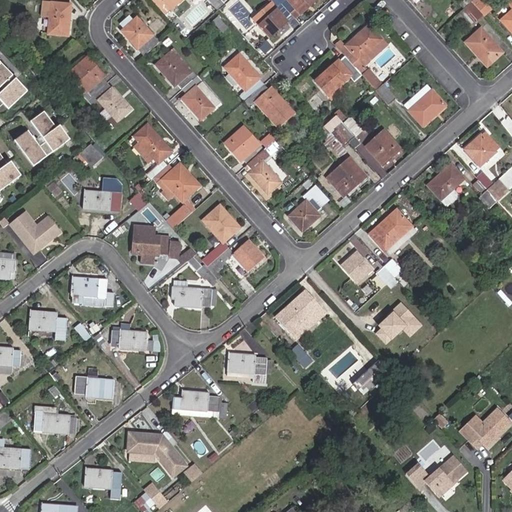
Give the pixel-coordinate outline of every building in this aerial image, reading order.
[(153,0),(166,14),(181,0),(189,0),(191,1),(192,0),(153,0)] [(223,2),(220,0),(209,0),(216,8),(223,2)] [(287,22),(285,20),(290,16),(289,15),(276,0),(267,0),(266,2),(269,5),(253,20),(269,38),(287,22)] [(276,0),(289,15),(290,16),(307,0),(276,0)] [(490,9),(484,3),(487,0),(474,0),(471,3),(482,16),(490,9)] [(511,33),(511,0),(509,0),(506,3),(511,9),(511,10),(501,20),(511,33)] [(50,18),(51,3),(43,3),(42,17),(50,18)] [(49,34),(67,36),(71,5),(51,3),(50,18),(49,34)] [(484,17),(482,16),(471,3),(459,13),(472,27),(484,17)] [(144,56),(159,42),(137,17),(133,21),(128,16),(119,24),(124,29),(121,31),(144,56)] [(363,59),(383,42),(369,26),(356,37),(358,40),(355,43),(353,40),(345,46),(348,49),(342,54),(361,77),(375,92),(381,85),(367,70),(366,70),(361,65),(366,62),(363,59)] [(486,67),(501,53),(480,30),(465,43),(486,67)] [(348,49),(345,46),(342,41),(335,47),(342,54),(348,49)] [(182,90),(197,76),(192,70),(188,74),(170,54),(156,66),(175,86),(177,84),(182,90)] [(258,79),(259,78),(239,56),(224,69),(245,91),(238,96),(244,102),(263,85),(258,79)] [(87,101),(107,84),(102,78),(104,76),(87,57),(70,74),(87,92),(83,96),(87,101)] [(338,86),(348,77),(354,83),(361,77),(345,58),(339,63),(338,62),(315,82),(332,101),(343,92),(338,86)] [(18,78),(0,59),(0,62),(14,77),(11,80),(12,81),(6,86),(5,85),(0,90),(0,91),(2,93),(14,83),(18,78)] [(0,90),(5,85),(6,86),(12,81),(11,80),(0,68),(0,90)] [(201,120),(221,102),(197,76),(182,90),(187,96),(183,99),(201,120)] [(6,112),(25,95),(14,83),(2,93),(0,95),(0,105),(1,107),(6,112)] [(117,121),(130,110),(107,84),(87,101),(93,107),(99,101),(117,121)] [(278,128),(293,114),(271,89),(269,91),(263,85),(244,102),(250,108),(255,103),(278,128)] [(388,107),(395,100),(382,85),(381,85),(375,92),(388,107)] [(403,106),(422,127),(445,106),(426,86),(403,106)] [(341,122),(346,118),(339,110),(333,114),(335,117),(340,123),(341,122)] [(14,147),(31,170),(67,143),(57,129),(54,131),(42,115),(28,125),(41,142),(43,145),(38,150),(35,146),(37,145),(32,138),(30,140),(28,137),(14,147)] [(340,123),(335,117),(327,124),(324,120),(321,123),(324,126),(324,127),(329,133),(335,128),(340,123)] [(351,146),(357,140),(341,122),(340,123),(335,128),(351,146)] [(162,160),(171,152),(147,125),(134,137),(140,143),(135,148),(148,163),(154,158),(159,165),(146,176),(151,181),(168,166),(162,160)] [(247,165),(263,151),(243,128),(225,143),(241,161),(242,160),(247,165)] [(345,151),(351,146),(335,128),(329,133),(345,151)] [(485,132),(464,150),(479,167),(499,148),(498,147),(502,144),(490,130),(486,133),(485,132)] [(365,147),(382,166),(400,149),(383,131),(365,147)] [(12,144),(14,147),(28,137),(26,134),(12,144)] [(260,142),(266,148),(275,140),(269,134),(260,142)] [(281,182),(263,163),(281,147),(275,140),(266,148),(263,151),(247,165),(252,171),(249,174),(268,194),(281,182)] [(89,172),(103,159),(91,145),(76,157),(89,172)] [(0,192),(19,179),(8,165),(5,167),(0,159),(0,192)] [(343,197),(365,178),(349,159),(327,178),(343,197)] [(184,181),(190,175),(180,164),(173,170),(184,181)] [(428,186),(441,200),(463,181),(450,165),(428,186)] [(185,199),(199,186),(190,175),(184,181),(173,170),(172,171),(168,166),(151,181),(156,186),(158,184),(171,199),(176,195),(187,206),(168,224),(173,229),(195,210),(185,199)] [(486,190),(493,184),(482,173),(476,179),(477,180),(486,190)] [(481,195),(486,190),(477,180),(472,185),(481,195)] [(497,202),(507,193),(496,181),(493,184),(486,190),(497,202)] [(50,188),(57,197),(62,193),(55,184),(50,188)] [(490,209),(497,202),(486,190),(481,195),(479,197),(490,209)] [(82,209),(120,212),(121,194),(84,191),(82,209)] [(136,210),(148,205),(142,192),(130,198),(136,210)] [(288,218),(302,232),(319,216),(316,213),(321,209),(313,201),(309,205),(306,202),(288,218)] [(389,257),(416,233),(396,211),(369,235),(389,257)] [(229,248),(224,243),(240,228),(226,212),(209,227),(223,243),(202,262),(207,267),(229,248)] [(26,213),(11,225),(35,254),(45,246),(44,244),(46,242),(50,242),(61,233),(49,218),(37,227),(26,213)] [(3,215),(0,217),(0,222),(4,228),(10,223),(3,215)] [(145,235),(146,226),(133,225),(132,254),(140,254),(140,264),(154,265),(155,255),(159,256),(159,254),(169,255),(169,256),(177,260),(178,243),(170,243),(171,237),(154,235),(145,235)] [(154,226),(146,226),(145,235),(154,235),(154,226)] [(230,257),(245,275),(264,259),(247,240),(233,253),(229,248),(207,267),(218,279),(221,276),(216,270),(230,257)] [(190,248),(177,260),(182,267),(187,262),(194,257),(196,255),(190,248)] [(11,274),(15,274),(17,254),(0,252),(0,278),(11,279),(11,274)] [(356,284),(372,269),(357,253),(341,267),(356,284)] [(213,286),(217,283),(194,257),(187,262),(203,280),(205,279),(213,286)] [(394,278),(402,270),(391,259),(384,267),(394,278)] [(385,286),(386,285),(394,278),(384,267),(375,275),(385,286)] [(398,283),(406,275),(402,270),(394,278),(398,283)] [(114,294),(107,293),(108,281),(73,278),(71,296),(74,296),(73,302),(83,303),(83,296),(106,298),(106,307),(113,308),(114,294)] [(386,285),(391,290),(398,283),(394,278),(386,285)] [(202,306),(210,306),(210,290),(188,289),(188,281),(173,280),(173,286),(172,286),(171,299),(175,299),(175,306),(202,308),(202,306)] [(312,327),(306,321),(321,308),(305,291),(275,319),(297,342),(313,328),(312,327)] [(423,326),(401,303),(392,311),(394,312),(379,327),(382,330),(377,334),(387,344),(391,340),(392,341),(403,331),(410,338),(423,326)] [(306,321),(312,327),(326,313),(321,308),(306,321)] [(55,339),(66,340),(68,319),(58,318),(58,313),(30,311),(29,329),(56,332),(55,339)] [(119,349),(146,351),(148,333),(113,331),(112,346),(118,346),(119,349)] [(102,345),(106,341),(100,333),(94,337),(102,345)] [(13,367),(20,367),(21,351),(14,351),(14,348),(0,347),(0,373),(12,375),(13,367)] [(301,364),(308,357),(300,348),(292,354),(301,364)] [(252,384),(264,385),(267,359),(255,359),(255,356),(228,354),(227,373),(252,374),(252,384)] [(301,364),(307,370),(314,363),(308,357),(301,364)] [(353,386),(362,395),(391,369),(382,359),(361,378),(355,384),(353,386)] [(351,380),(355,384),(361,378),(357,374),(351,380)] [(86,397),(113,399),(115,381),(76,377),(74,393),(86,394),(86,397)] [(172,414),(218,418),(220,398),(208,397),(208,394),(181,392),(180,399),(173,399),(172,414)] [(483,424),(467,439),(478,450),(481,447),(484,450),(511,423),(511,422),(498,408),(483,424)] [(0,428),(13,418),(5,409),(0,412),(0,428)] [(69,433),(75,433),(76,419),(71,419),(71,415),(36,412),(34,428),(42,429),(42,432),(69,434),(69,433)] [(218,418),(172,414),(171,420),(217,425),(218,418)] [(467,439),(483,424),(476,418),(461,433),(467,439)] [(430,433),(435,429),(431,425),(426,429),(430,433)] [(52,441),(65,442),(65,435),(52,434),(52,441)] [(129,434),(127,451),(154,454),(154,453),(174,477),(187,466),(165,439),(156,438),(156,437),(137,434),(137,436),(129,434)] [(0,466),(30,469),(31,451),(5,449),(5,440),(0,439),(0,466)] [(153,463),(154,454),(127,451),(126,459),(153,463)] [(459,478),(460,478),(468,470),(454,455),(431,476),(419,464),(407,476),(422,492),(429,486),(441,498),(455,484),(454,483),(459,478)] [(193,482),(202,474),(196,466),(186,474),(193,482)] [(92,473),(84,471),(83,487),(110,489),(110,499),(120,500),(121,474),(112,473),(112,472),(92,470),(92,473)] [(296,484),(301,489),(315,477),(310,472),(296,484)] [(152,490),(148,485),(144,488),(149,493),(152,490)] [(155,503),(163,497),(157,491),(155,489),(148,494),(155,502),(155,503)] [(148,494),(147,493),(141,497),(153,511),(159,508),(155,503),(155,502),(148,494)] [(153,511),(141,497),(134,503),(141,511),(153,511)]
